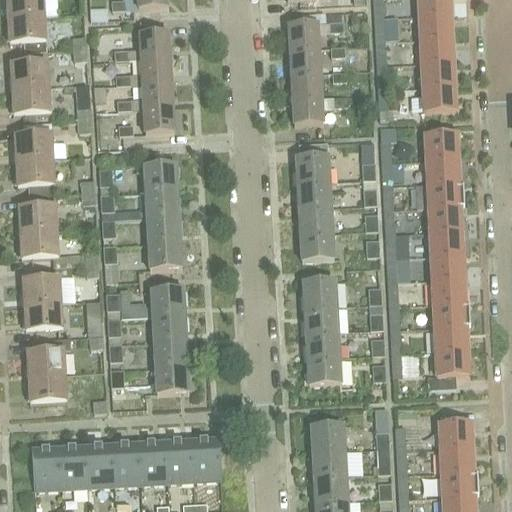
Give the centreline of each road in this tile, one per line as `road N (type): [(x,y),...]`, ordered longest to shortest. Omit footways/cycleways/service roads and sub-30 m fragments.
road 1 (residential): [(269,511),(239,0)]
road 2 (residential): [(511,3),(496,4),(511,364)]
